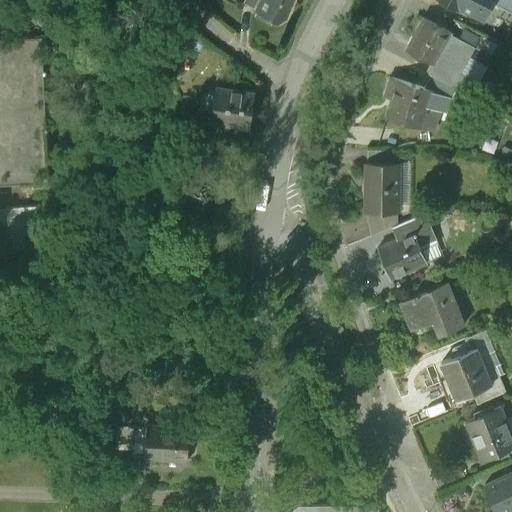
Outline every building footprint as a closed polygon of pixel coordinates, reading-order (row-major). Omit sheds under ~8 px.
[(445,0),(444,0),(439,10),(466,24),(472,14),(467,11),(445,0)] [(445,0),(467,11),(472,0),(445,0)] [(419,13),(403,45),(430,59),(447,28),(419,13)] [(42,24),(0,25),(0,171),(48,170),(42,24)] [(218,64),(217,73),(214,96),(213,99),(252,105),(257,70),(218,64)] [(214,96),(217,73),(205,71),(202,94),(214,96)] [(435,88),(434,90),(448,98),(455,85),(431,71),(424,84),(435,88)] [(399,76),(387,112),(418,122),(425,103),(430,104),(434,90),(435,88),(424,84),(399,76)] [(392,145),(368,145),(367,157),(392,157),(392,145)] [(392,157),(367,157),(366,157),(366,176),(364,176),(364,187),(366,187),(366,206),(370,207),(392,207),(398,207),(398,158),(392,157)] [(33,198),(0,199),(0,244),(35,243),(33,198)] [(392,207),(370,207),(370,229),(392,221),(392,207)] [(392,221),(397,233),(430,220),(425,208),(398,219),(392,221)] [(378,241),(391,272),(426,258),(421,245),(437,239),(431,225),(432,224),(430,220),(397,233),(378,241)] [(414,289),(400,295),(412,323),(441,312),(447,326),(464,320),(447,276),(418,287),(418,286),(414,287),(414,289)] [(456,350),(442,356),(457,393),(492,379),(476,342),(469,345),(466,338),(453,344),(456,350)] [(511,425),(502,400),(466,415),(482,454),(511,441),(511,425)] [(150,404),(150,408),(148,438),(190,440),(192,406),(150,404)] [(148,438),(150,408),(137,407),(135,437),(148,438)] [(434,469),(439,482),(466,471),(460,458),(434,469)] [(499,511),(511,511),(511,464),(484,477),(499,511)] [(84,497),(84,511),(105,511),(106,497),(84,497)] [(378,511),(378,497),(274,497),(274,511),(378,511)]
